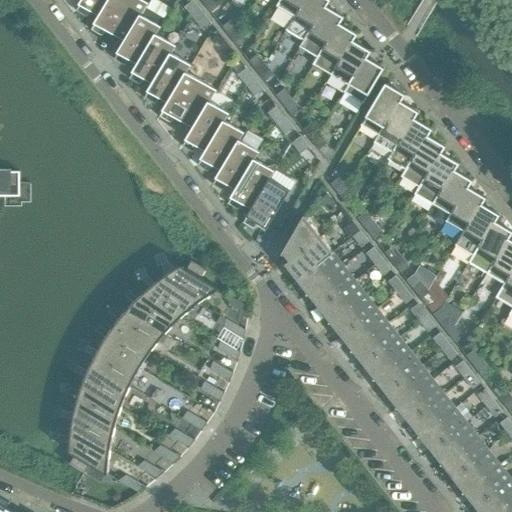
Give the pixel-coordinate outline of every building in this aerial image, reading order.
[(100,15),(109,0),(82,0),(76,10),(88,17),(92,10),(100,15)] [(125,40),(146,7),(149,3),(143,0),(109,0),(100,15),(91,30),(103,37),(107,30),(125,40)] [(202,11),(193,0),(185,7),(193,18),(202,11)] [(220,6),(215,0),(205,0),(203,2),(211,12),(220,6)] [(296,17),(305,0),(280,0),(277,6),(278,7),(294,16),(296,17)] [(305,41),(326,6),(327,6),(331,0),(305,0),(296,17),(294,16),(286,30),(288,31),(304,40),(305,41)] [(319,58),(340,23),(341,24),(345,17),(327,6),(326,6),(305,41),(304,40),(300,47),(301,48),(317,57),(319,58)] [(138,64),(157,34),(166,19),(146,7),(125,40),(114,59),(126,66),(130,59),(138,64)] [(211,22),(202,11),(193,18),(202,29),(211,22)] [(239,30),(231,20),(222,26),(230,37),(239,30)] [(332,75),(353,40),(354,41),(358,34),(341,24),(340,23),(319,58),(317,57),(313,64),(315,65),(331,74),(331,75),(332,76),(332,75)] [(247,40),(239,30),(230,37),(238,47),(247,40)] [(153,83),(172,53),(176,46),(157,34),(138,64),(129,78),(141,85),(145,78),(153,83)] [(350,86),(367,57),(368,58),(372,51),(354,41),(353,40),(332,75),(348,85),(350,86)] [(168,102),(187,72),(192,65),(172,53),(153,83),(144,97),(156,104),(160,97),(168,102)] [(266,64),(258,54),(249,61),(257,71),(266,64)] [(385,68),(368,58),(367,57),(350,86),(348,85),(344,92),(346,93),(346,92),(363,102),(362,103),(364,104),(385,68)] [(274,74),(266,64),(257,71),(265,81),(274,74)] [(255,79),(247,68),(238,75),(247,86),(255,79)] [(210,102),(217,90),(187,72),(168,102),(160,116),(171,123),(175,116),(193,128),(210,102)] [(264,90),(255,79),(247,86),(255,96),(264,90)] [(380,135),(401,101),(402,101),(406,95),(386,83),(361,125),(363,126),(363,125),(379,135),(380,135)] [(291,96),(295,92),(290,86),(286,89),(285,88),(276,95),(284,105),(293,99),(291,96)] [(301,109),(293,99),(284,105),(292,115),(301,109)] [(394,153),(414,118),(416,118),(420,112),(402,101),(401,101),(380,135),(379,135),(375,142),(376,143),(376,142),(392,152),(394,153)] [(206,151),(225,121),(230,113),(210,102),(193,128),(183,146),(194,153),(198,146),(206,151)] [(285,117),(277,106),(268,113),(277,124),(285,117)] [(294,128),(285,117),(277,124),(285,135),(294,128)] [(407,170),(428,135),(429,136),(433,129),(416,118),(414,118),(394,153),(392,152),(388,159),(390,160),(390,159),(406,169),(407,170)] [(221,170),(239,139),(240,140),(245,132),(225,121),(206,151),(198,165),(209,172),(213,165),(221,170)] [(320,133),(312,123),(303,129),(311,139),(320,133)] [(328,143),(320,133),(311,139),(319,150),(328,143)] [(425,180),(442,152),(443,153),(447,146),(429,136),(428,135),(407,170),(423,179),(425,180)] [(309,147),(301,136),(292,143),(301,154),(309,147)] [(236,189),(255,159),(260,152),(240,140),(239,139),(221,170),(213,184),(224,191),(228,184),(236,189)] [(423,179),(419,186),(421,187),(437,197),(438,198),(455,169),(456,170),(460,163),(443,153),(442,152),(425,180),(423,179)] [(251,208),(270,178),(275,171),(255,159),(236,189),(228,203),(239,210),(243,203),(251,208)] [(452,215),(468,186),(469,187),(474,180),(456,170),(455,169),(434,204),(452,215)] [(0,195),(20,196),(20,171),(0,171),(0,195)] [(348,187),(340,177),(331,183),(339,194),(348,187)] [(268,228),(290,190),(270,178),(251,208),(243,222),(255,230),(259,222),(268,228)] [(333,195),(323,184),(318,194),(325,202),(333,195)] [(465,232),(482,203),(483,204),(487,197),(469,187),(468,186),(452,215),(446,221),(448,222),(448,221),(464,231),(465,232)] [(356,197),(348,187),(339,194),(347,204),(356,197)] [(475,256),(495,221),(497,221),(501,215),(483,204),(482,203),(465,232),(464,231),(456,245),(457,246),(457,245),(473,255),(475,256)] [(387,219),(391,211),(384,206),(379,214),(387,219)] [(375,221),(367,211),(358,218),(366,228),(375,221)] [(291,262),(322,237),(305,215),(282,254),(283,255),(284,254),(291,262)] [(360,230),(354,221),(345,228),(352,237),(360,230)] [(383,232),(375,221),(366,228),(374,238),(383,232)] [(489,274),(489,273),(510,238),(511,234),(511,230),(497,221),(495,221),(475,256),(473,255),(469,262),(471,263),(487,273),(489,274)] [(369,241),(360,230),(352,237),(361,248),(369,241)] [(298,279),(333,252),(322,237),(291,262),(296,268),(291,271),(298,279)] [(506,283),(511,272),(511,239),(510,238),(489,273),(505,283),(506,283)] [(402,256),(394,245),(385,252),(393,262),(402,256)] [(382,258),(374,247),(366,253),(375,264),(382,258)] [(312,291),(344,266),(333,252),(298,279),(304,287),(307,285),(312,291)] [(410,266),(402,256),(393,262),(401,273),(410,266)] [(391,269),(382,258),(375,264),(384,275),(391,269)] [(220,288),(203,278),(208,269),(192,260),(187,268),(181,265),(168,274),(161,279),(200,302),(204,299),(220,288)] [(320,308),(355,280),(344,266),(312,291),(316,297),(313,299),(320,308)] [(511,272),(506,283),(505,283),(496,296),(498,297),(511,305),(511,272)] [(405,287),(396,275),(388,281),(397,293),(405,287)] [(200,302),(161,279),(153,285),(143,294),(182,317),(189,311),(200,302)] [(334,319),(366,294),(355,280),(320,308),(326,316),(329,313),(334,319)] [(429,290),(421,280),(412,287),(420,297),(429,290)] [(414,298),(405,287),(397,293),(406,304),(414,298)] [(437,300),(429,290),(420,297),(428,307),(437,300)] [(182,317),(143,294),(139,298),(128,310),(167,333),(175,324),(182,317)] [(342,336),(378,308),(366,294),(334,319),(339,325),(336,328),(342,336)] [(249,307),(229,295),(228,305),(248,317),(249,307)] [(427,315),(418,304),(411,310),(419,321),(427,315)] [(356,348),(389,322),(378,308),(342,336),(349,344),(352,342),(356,348)] [(167,333),(128,310),(125,312),(113,327),(153,350),(162,338),(167,333)] [(456,325),(448,314),(439,321),(447,331),(456,325)] [(436,326),(427,315),(419,321),(428,332),(436,326)] [(226,318),(224,327),(243,339),(245,330),(226,318)] [(356,348),(352,351),(352,352),(354,351),(358,356),(364,364),(400,336),(389,322),(356,348)] [(464,335),(456,325),(447,331),(455,341),(464,335)] [(153,350),(113,327),(103,343),(102,345),(141,368),(150,353),(153,350)] [(449,343),(441,332),(433,338),(442,349),(449,343)] [(400,336),(364,364),(371,372),(375,378),(374,379),(411,350),(400,336)] [(240,352),(221,340),(218,349),(238,361),(240,352)] [(458,354),(449,343),(442,349),(451,360),(458,354)] [(141,368),(102,345),(94,360),(92,364),(131,387),(131,386),(140,369),(141,368)] [(483,359),(475,349),(466,355),(474,366),(483,359)] [(411,350),(374,379),(375,380),(376,379),(380,384),(387,393),(422,365),(411,350)] [(491,369),(483,359),(474,366),(482,376),(491,369)] [(232,373),(213,361),(210,370),(229,381),(232,373)] [(472,372),(463,361),(455,367),(464,378),(472,372)] [(131,387),(92,364),(86,377),(83,384),(122,407),(124,403),(131,387)] [(401,405),(433,379),(422,365),(387,393),(393,401),(396,399),(401,405)] [(481,383),(472,372),(464,378),(473,389),(481,383)] [(409,421),(445,393),(433,379),(401,405),(406,411),(403,413),(409,421)] [(224,392),(205,381),(201,389),(220,400),(224,392)] [(510,394),(502,383),(493,390),(501,400),(510,394)] [(122,407),(83,384),(79,395),(77,405),(116,428),(117,421),(122,407)] [(494,400),(485,389),(478,395),(487,406),(494,400)] [(423,433),(456,407),(445,393),(409,421),(416,429),(419,427),(423,433)] [(511,408),(511,396),(510,394),(501,400),(509,410),(511,408)] [(503,411),(494,400),(487,406),(495,417),(503,411)] [(116,428),(77,405),(75,414),(72,427),(111,451),(113,440),(116,428)] [(423,433),(419,436),(419,437),(421,436),(431,449),(467,422),(456,407),(423,433)] [(207,422),(188,411),(183,418),(202,429),(207,422)] [(511,431),(511,422),(508,417),(500,423),(509,434),(511,431)] [(446,461),(478,436),(467,422),(431,449),(438,458),(441,455),(446,461)] [(110,459),(111,451),(72,427),(71,433),(70,452),(75,455),(70,464),(85,473),(90,464),(109,475),(110,459)] [(195,440),(176,428),(169,435),(189,447),(195,440)] [(446,461),(441,465),(442,465),(443,464),(447,470),(454,478),(489,450),(478,436),(446,461)] [(180,456),(161,445),(155,451),(174,463),(180,456)] [(489,450),(454,478),(460,486),(464,491),(463,492),(463,493),(500,464),(489,450)] [(164,472),(145,460),(138,466),(157,478),(164,472)] [(500,464),(463,493),(464,494),(465,493),(469,498),(476,506),(511,478),(500,464)] [(146,486),(127,475),(119,480),(138,492),(146,486)] [(511,479),(511,478),(476,506),(480,511),(497,511),(511,500),(511,479)] [(511,511),(511,500),(497,511),(511,511)]
